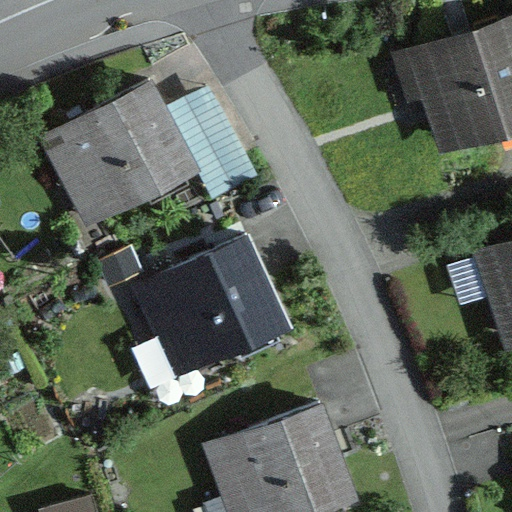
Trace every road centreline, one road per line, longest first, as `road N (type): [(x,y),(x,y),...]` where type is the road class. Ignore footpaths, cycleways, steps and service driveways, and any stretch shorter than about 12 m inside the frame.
road 1 (residential): [(208,0),(346,257),(443,511)]
road 2 (residential): [(0,56),(144,0)]
